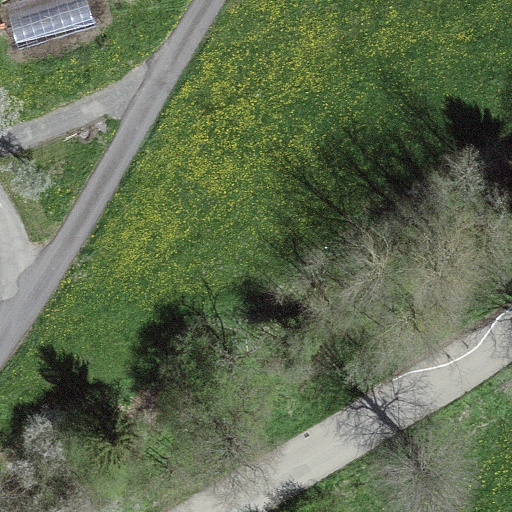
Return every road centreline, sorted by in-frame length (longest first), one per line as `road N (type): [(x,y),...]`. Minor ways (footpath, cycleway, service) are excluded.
road 1 (residential): [(0,305),(205,3)]
road 2 (residential): [(200,511),(511,325)]
